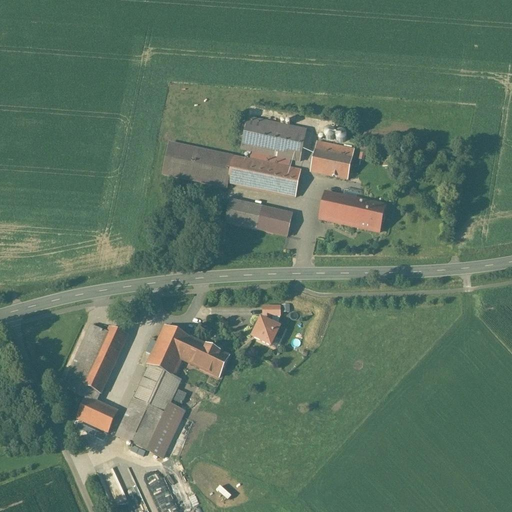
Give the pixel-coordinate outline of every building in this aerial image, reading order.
[(306,131),(247,119),(240,150),(251,152),(290,160),(299,162),(306,131)] [(353,150),(316,142),(315,150),(352,158),(353,150)] [(249,161),(168,144),(162,175),(226,188),(227,184),(295,198),(300,172),(288,169),(249,161)] [(393,148),(384,165),(391,169),(400,152),(393,148)] [(352,158),(315,150),(310,172),(347,180),(352,158)] [(290,160),(251,152),(249,161),(288,169),(290,160)] [(384,207),(325,194),(319,220),(378,233),(384,207)] [(291,215),(229,201),(224,223),(286,238),(291,215)] [(259,326),(253,339),(276,350),(284,331),(269,324),(272,317),(280,317),(280,308),(263,309),(263,317),(264,317),(262,321),(261,321),(259,326)] [(91,327),(63,389),(85,399),(89,390),(82,387),(106,334),(91,327)] [(165,327),(147,366),(149,366),(176,378),(182,365),(180,364),(182,360),(191,339),(165,327)] [(106,334),(82,387),(89,390),(85,399),(76,419),(108,434),(118,413),(96,403),(100,395),(101,395),(127,337),(109,328),(106,334)] [(229,356),(191,339),(182,360),(220,377),(229,356)] [(149,366),(116,437),(148,452),(170,405),(172,400),(182,404),(187,394),(177,390),(181,381),(176,378),(149,366)] [(170,405),(148,452),(163,459),(185,412),(170,405)]
